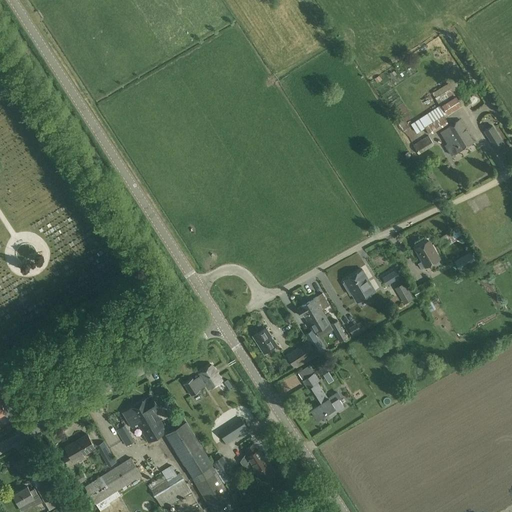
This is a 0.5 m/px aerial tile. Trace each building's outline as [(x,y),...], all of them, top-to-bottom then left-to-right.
[(430,135),(448,123),(446,120),(448,118),(446,115),(461,105),(447,83),(433,92),(436,97),(435,97),(440,106),(411,124),(417,133),(419,131),(422,137),(428,133),(430,135)] [(440,132),(454,154),(454,155),(474,142),(460,120),(440,132)] [(505,145),(493,125),(484,131),(496,151),(505,145)] [(417,155),(434,144),(429,135),(412,146),(417,155)] [(458,227),(436,239),(441,248),(463,236),(458,227)] [(428,268),(441,261),(431,243),(418,251),(428,268)] [(470,251),(454,261),(459,270),(475,261),(470,251)] [(375,290),(362,269),(344,280),(345,282),(343,283),(350,295),(352,293),(357,301),(375,290)] [(396,270),(392,273),(394,276),(396,279),(400,277),(398,274),(396,270)] [(395,288),(404,303),(413,298),(404,283),(395,288)] [(301,316),(307,313),(313,323),(311,324),(314,330),(325,324),(322,318),(325,315),(322,310),(330,305),(323,293),(315,298),(297,308),(301,316)] [(431,300),(425,303),(429,310),(435,307),(431,300)] [(331,324),(340,341),(347,337),(338,320),(331,324)] [(352,326),(349,328),(352,333),(356,331),(359,329),(356,324),(352,326)] [(264,353),(277,345),(266,328),(253,336),(264,353)] [(305,334),(317,353),(324,349),(312,330),(305,334)] [(286,355),(295,368),(314,358),(318,356),(316,353),(315,353),(307,341),(286,355)] [(183,383),(190,394),(198,388),(198,387),(205,383),(209,389),(221,380),(210,364),(198,372),(199,374),(192,379),(192,378),(183,383)] [(302,379),(314,371),(309,365),(298,373),(302,379)] [(320,380),(315,373),(303,381),(308,388),(308,387),(319,404),(311,409),(317,418),(327,411),(330,415),(344,406),(340,399),(342,398),(337,391),(328,397),(318,382),(320,380)] [(147,398),(135,405),(140,413),(139,413),(141,415),(145,413),(146,416),(151,425),(160,419),(155,411),(159,409),(151,395),(147,398)] [(230,395),(215,410),(226,421),(241,406),(230,395)] [(140,413),(135,405),(129,409),(123,413),(131,426),(137,423),(149,442),(165,432),(182,461),(184,460),(191,464),(207,455),(184,416),(165,428),(160,419),(151,425),(146,416),(145,413),(141,415),(139,413),(140,413)] [(219,433),(225,443),(247,429),(241,419),(219,433)] [(125,425),(116,429),(126,445),(134,441),(125,425)] [(74,463),(73,460),(95,447),(88,434),(65,447),(68,453),(63,456),(68,466),(74,463)] [(104,441),(96,445),(108,466),(116,462),(104,441)] [(275,472),(268,463),(259,448),(258,449),(254,443),(246,448),(248,451),(240,461),(244,467),(251,463),(256,471),(262,480),(275,472)] [(212,462),(225,482),(236,475),(223,455),(212,462)] [(109,502),(120,495),(117,490),(142,475),(130,457),(84,486),(100,511),(110,504),(109,502)] [(191,475),(212,511),(224,511),(236,506),(212,463),(191,475)] [(163,508),(192,491),(180,472),(177,474),(171,465),(161,471),(164,476),(149,485),(163,508)] [(86,479),(82,472),(75,476),(79,483),(86,479)] [(52,498),(44,483),(37,487),(45,502),(52,498)] [(23,511),(41,501),(34,488),(30,491),(28,486),(13,494),(23,511)] [(61,511),(76,511),(71,502),(60,509),(61,511)]
